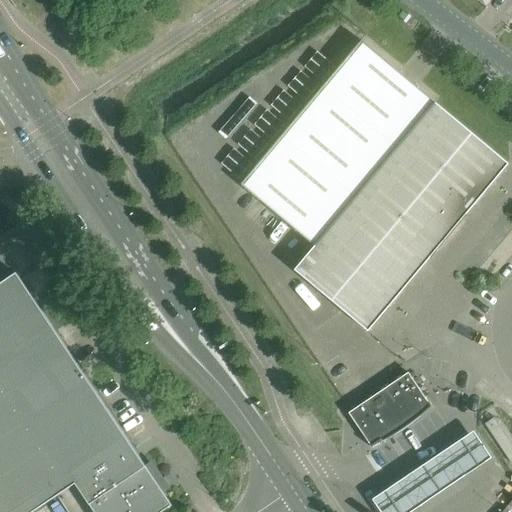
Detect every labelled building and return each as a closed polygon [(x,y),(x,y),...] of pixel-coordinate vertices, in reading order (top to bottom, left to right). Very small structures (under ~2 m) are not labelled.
[(361,41),(241,186),(314,247),(365,187),(438,249),(509,165),(435,103),(361,41)] [(314,247),(294,271),(368,333),(438,249),(365,187),(314,247)] [(0,511),(34,511),(57,497),(75,485),(93,511),(163,511),(172,507),(159,488),(54,331),(16,275),(0,285),(0,511)] [(373,448),(387,439),(430,409),(408,374),(391,385),(350,414),(373,448)] [(435,456),(411,473),(394,484),(372,499),(381,511),(409,511),(412,510),(491,457),(473,431),(435,456)]
